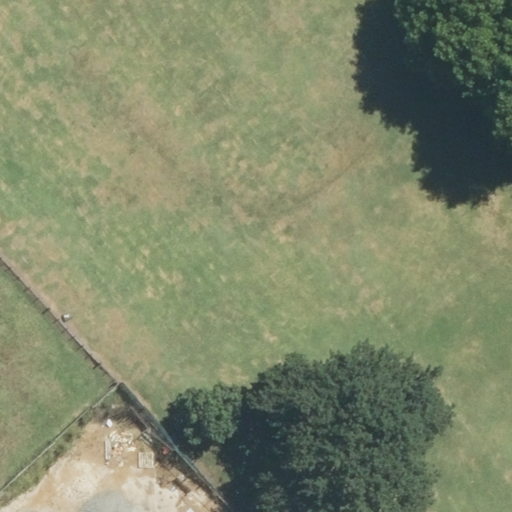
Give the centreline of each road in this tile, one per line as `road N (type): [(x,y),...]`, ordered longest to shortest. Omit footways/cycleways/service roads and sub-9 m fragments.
road 1 (unclassified): [(4,412),(140,283)]
road 2 (residential): [(96,511),(4,412)]
